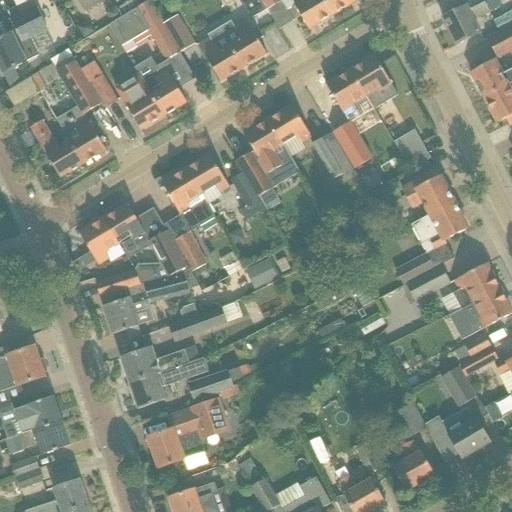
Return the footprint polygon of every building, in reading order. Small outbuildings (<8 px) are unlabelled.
[(101,0),(76,0),(83,11),(101,0)] [(239,0),(251,19),(265,11),(258,0),(239,0)] [(261,0),(268,10),(282,1),(281,0),(261,0)] [(281,0),(282,1),(293,21),(301,16),(308,29),(332,15),(322,0),(281,0)] [(322,0),(332,15),(357,0),(322,0)] [(473,19),(489,11),(483,0),(467,0),(463,2),(465,7),(442,19),(456,46),(480,34),(473,19)] [(163,25),(165,24),(150,1),(137,9),(112,24),(124,44),(133,39),(129,33),(130,30),(144,21),(168,60),(180,54),(180,53),(179,53),(163,25)] [(48,32),(42,20),(36,7),(10,20),(17,33),(13,35),(12,34),(0,39),(0,68),(3,74),(20,65),(39,56),(31,40),(48,32)] [(511,27),(511,10),(494,21),(501,33),(511,27)] [(177,17),(165,24),(163,25),(179,53),(180,53),(193,45),(177,17)] [(219,28),(221,32),(222,32),(244,68),(266,55),(247,21),(235,28),(231,21),(219,28)] [(511,27),(501,33),(488,40),(497,58),(511,50),(511,27)] [(222,32),(221,32),(198,46),(210,65),(221,82),(244,68),(222,32)] [(508,86),(511,83),(511,69),(502,75),(491,53),(487,55),(480,59),(484,66),(471,73),(484,98),(508,86)] [(351,72),(365,96),(374,110),(398,96),(375,57),(351,72)] [(151,60),(135,69),(139,75),(142,81),(163,117),(186,103),(178,90),(176,86),(166,69),(159,73),(158,71),(156,68),(151,60)] [(80,108),(84,115),(102,105),(76,62),(58,73),(80,108)] [(365,96),(351,72),(327,86),(346,118),(355,112),(351,105),(365,96)] [(139,75),(116,89),(120,98),(130,113),(141,130),(163,117),(142,81),(139,75)] [(91,83),(107,108),(118,101),(103,76),(91,83)] [(5,93),(14,108),(40,93),(31,77),(5,93)] [(511,93),(508,86),(484,98),(498,124),(506,119),(510,127),(511,125),(511,93)] [(292,107),(267,122),(282,146),(284,145),(297,137),(302,145),(312,139),(292,107)] [(69,141),(69,142),(83,165),(106,151),(84,115),(80,108),(57,122),(69,141)] [(83,165),(69,142),(59,148),(43,122),(31,129),(60,178),(83,165)] [(244,173),(266,210),(267,212),(281,203),(273,189),(300,173),(284,145),(282,146),(267,122),(244,135),(257,157),(253,159),(250,154),(237,161),(244,173)] [(350,123),(333,133),(355,169),(372,159),(350,123)] [(314,145),(334,180),(346,174),(361,200),(370,196),(354,169),(351,171),(331,134),(314,145)] [(401,154),(410,170),(430,159),(421,143),(401,154)] [(210,156),(186,170),(208,206),(222,197),(220,194),(229,188),(221,173),(210,156)] [(163,226),(167,232),(188,268),(191,274),(208,264),(191,233),(216,218),(208,206),(186,170),(162,185),(181,215),(163,226)] [(423,203),(429,216),(454,203),(440,177),(439,177),(436,171),(402,189),(412,209),(423,203)] [(266,210),(244,173),(231,181),(247,206),(240,210),(246,221),(266,210)] [(375,174),(363,181),(368,192),(381,185),(375,174)] [(373,196),(381,209),(401,198),(393,184),(373,196)] [(430,241),(434,250),(439,248),(446,244),(445,241),(468,229),(454,203),(429,216),(410,226),(421,246),(430,241)] [(128,205),(103,220),(119,245),(118,246),(124,256),(140,247),(138,243),(147,238),(128,205)] [(119,245),(103,220),(80,234),(99,266),(109,260),(105,254),(118,246),(119,245)] [(188,268),(167,232),(150,242),(171,277),(187,268),(188,268)] [(338,254),(354,284),(362,280),(346,250),(338,254)] [(404,287),(406,285),(441,266),(434,250),(396,270),(404,287)] [(221,275),(224,281),(244,270),(234,251),(220,259),(227,272),(221,275)] [(273,278),(277,276),(270,261),(265,264),(264,262),(246,271),(255,289),(274,280),(273,278)] [(461,310),(475,303),(500,290),(486,265),(454,282),(459,291),(453,294),(461,310)] [(406,285),(415,302),(432,294),(450,284),(444,273),(441,266),(406,285)] [(96,284),(101,297),(141,284),(136,271),(96,284)] [(151,307),(149,303),(190,293),(188,283),(185,274),(143,284),(145,292),(123,301),(104,307),(113,335),(132,329),(138,327),(140,326),(136,312),(151,307)] [(357,311),(362,321),(378,311),(362,281),(351,287),(363,308),(357,311)] [(511,313),(500,290),(475,303),(482,317),(475,321),(480,331),(495,323),(511,314),(511,313)] [(223,309),(199,317),(204,332),(228,323),(223,309)] [(464,346),(472,360),(492,349),(485,335),(464,346)] [(326,346),(317,350),(320,357),(329,353),(326,346)] [(0,359),(0,379),(4,391),(45,378),(44,373),(47,372),(47,368),(45,364),(43,360),(40,361),(35,347),(0,359)] [(140,352),(121,358),(130,384),(189,364),(185,351),(157,360),(152,348),(147,349),(140,352)] [(472,360),(459,368),(465,377),(498,359),(492,349),(472,360)] [(499,362),(494,364),(500,375),(510,370),(511,373),(511,359),(508,362),(506,358),(499,362)] [(189,364),(130,384),(138,410),(157,404),(165,401),(160,389),(164,387),(165,387),(194,378),(208,373),(204,359),(189,364)] [(234,388),(233,386),(245,382),(240,368),(228,372),(189,385),(195,402),(234,388)] [(465,377),(459,368),(441,379),(459,409),(477,398),(465,377)] [(61,421),(53,398),(41,402),(41,401),(37,403),(37,404),(14,412),(15,413),(19,422),(3,428),(7,441),(33,431),(62,422),(61,421)] [(226,422),(218,400),(169,417),(173,430),(148,438),(159,469),(184,461),(187,471),(208,464),(204,453),(199,454),(193,435),(200,432),(203,440),(229,431),(226,422)] [(486,409),(496,427),(507,420),(497,402),(486,409)] [(414,404),(395,414),(408,440),(427,430),(425,427),(414,404)] [(438,419),(425,427),(427,430),(435,446),(448,437),(452,443),(462,460),(491,443),(481,426),(477,418),(475,419),(469,408),(457,415),(464,426),(447,436),(438,419)] [(33,431),(7,441),(6,441),(11,456),(24,452),(24,450),(38,445),(42,456),(58,451),(57,450),(69,446),(61,423),(62,422),(33,431)] [(409,458),(392,468),(406,492),(435,476),(425,459),(421,452),(420,452),(413,440),(402,447),(409,458)] [(356,452),(362,465),(367,475),(381,469),(368,445),(356,452)] [(13,468),(16,478),(40,469),(36,459),(13,468)] [(345,494),(343,495),(347,502),(352,511),(370,511),(386,504),(376,486),(372,479),(357,488),(344,467),(335,473),(340,481),(338,482),(345,494)] [(40,469),(16,478),(21,490),(44,481),(40,469)] [(282,510),(282,511),(320,511),(320,510),(331,504),(316,478),(299,487),(305,497),(282,510)] [(69,511),(89,505),(80,480),(61,486),(54,489),(59,502),(54,503),(26,511),(69,511)] [(251,488),(264,511),(268,511),(280,506),(265,480),(251,488)] [(168,499),(172,511),(217,511),(212,496),(218,494),(214,484),(168,499)]
